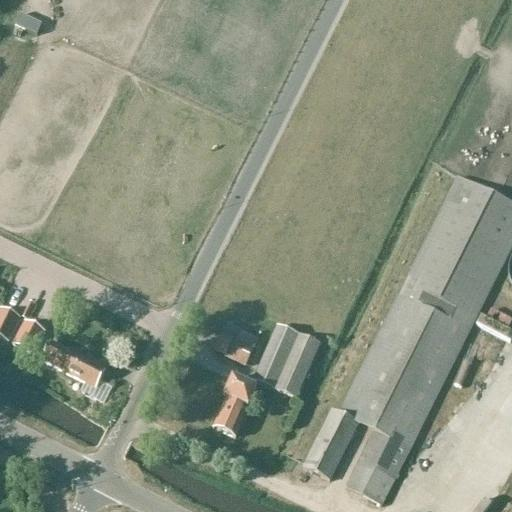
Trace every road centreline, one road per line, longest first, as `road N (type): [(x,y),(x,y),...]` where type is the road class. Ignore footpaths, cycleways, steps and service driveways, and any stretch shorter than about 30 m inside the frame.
road 1 (unclassified): [(159,354),(336,0)]
road 2 (residential): [(0,279),(159,354)]
road 3 (unclassified): [(96,480),(159,354)]
